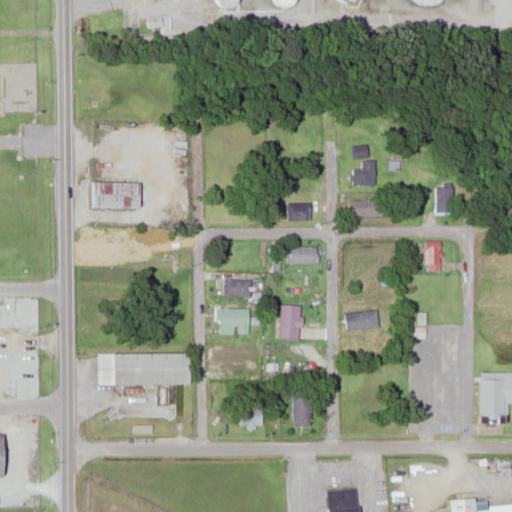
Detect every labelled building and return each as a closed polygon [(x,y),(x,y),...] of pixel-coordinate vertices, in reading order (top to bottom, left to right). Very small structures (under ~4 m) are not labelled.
[(365,144),(350,144),(350,156),(365,156),(365,144)] [(347,183),(374,183),(374,159),(358,159),(358,170),(347,170),(347,183)] [(137,181),(85,181),(85,206),(137,206),(137,181)] [(432,211),(451,211),(451,186),(432,186),(432,211)] [(348,215),(380,214),(379,198),(348,199),(348,215)] [(508,200),(490,204),(492,215),(511,211),(508,200)] [(284,219),(308,219),(308,201),(284,201),(284,219)] [(438,243),(421,243),(421,269),(438,269),(438,243)] [(317,262),(317,245),(284,245),(284,262),(317,262)] [(220,278),(220,295),(248,295),(248,278),(220,278)] [(296,339),(301,304),(278,301),(273,336),(296,339)] [(246,333),(246,307),(215,307),(215,333),(246,333)] [(375,309),(340,312),(341,329),(377,326),(375,309)] [(93,383),(184,383),(184,352),(93,352),(93,383)] [(511,371),(476,371),(475,421),(503,422),(503,401),(511,401),(511,371)] [(257,400),(235,400),(235,427),(257,427),(257,400)] [(357,511),(356,486),(321,489),(322,511),(357,511)] [(510,511),(510,497),(442,501),(443,510),(434,511),(433,511),(510,511)]
